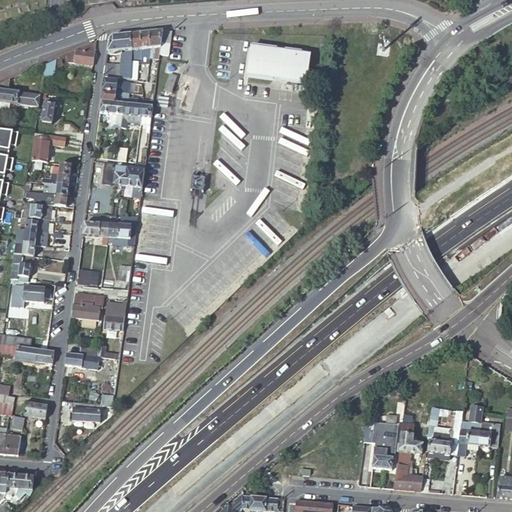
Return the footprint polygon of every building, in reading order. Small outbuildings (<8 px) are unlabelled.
[(158,60),(159,56),(162,32),(162,31),(150,33),(151,50),(154,49),(153,60),(158,60)] [(171,33),(162,32),(159,56),(168,57),(171,33)] [(150,33),(140,34),(142,51),(151,50),(150,33)] [(122,62),(106,64),(105,76),(132,80),(132,57),(133,52),(131,34),(121,35),(122,55),(122,62)] [(140,34),(131,34),(133,52),(132,57),(142,56),(142,51),(140,34)] [(114,56),(122,55),(121,35),(113,36),(110,40),(108,54),(113,54),(114,56)] [(72,63),(92,67),(96,43),(68,54),(72,63)] [(277,52),(251,49),(246,78),(273,82),(273,78),(280,79),(279,83),(305,86),(310,57),(284,53),(283,57),(276,56),(277,52)] [(142,51),(142,56),(142,58),(150,59),(151,50),(142,51)] [(44,66),(42,77),(51,78),(53,61),(44,66)] [(118,82),(104,80),(103,91),(116,93),(125,94),(125,90),(117,89),(118,82)] [(0,102),(18,105),(19,93),(9,91),(10,81),(0,85),(0,102)] [(143,107),(152,108),(154,91),(150,90),(149,102),(144,101),(143,107)] [(101,103),(123,105),(128,106),(129,102),(122,102),(122,99),(116,98),(116,93),(103,91),(102,96),(101,103)] [(37,108),(39,95),(19,93),(18,105),(37,108)] [(130,95),(125,94),(116,93),(116,98),(122,99),(122,102),(129,102),(130,95)] [(40,123),(53,125),(56,105),(54,105),(55,100),(46,98),(45,103),(44,103),(40,123)] [(114,115),(121,116),(123,105),(101,103),(100,114),(114,115)] [(123,105),(121,116),(131,117),(132,106),(128,106),(123,105)] [(132,106),(131,117),(141,118),(142,107),(137,107),(132,106)] [(142,107),(141,118),(151,119),(152,108),(143,107),(142,107)] [(121,116),(114,115),(112,128),(120,129),(120,128),(121,117),(121,116)] [(131,117),(121,116),(121,117),(120,128),(125,129),(126,122),(140,124),(141,118),(131,117)] [(151,119),(141,118),(140,124),(140,126),(146,127),(145,134),(149,134),(151,119)] [(17,132),(0,130),(0,155),(7,157),(9,144),(15,145),(17,132)] [(31,145),(40,146),(48,147),(49,146),(63,148),(64,138),(33,134),(32,141),(31,145)] [(48,147),(40,146),(31,145),(29,160),(46,163),(48,147)] [(126,163),(127,151),(120,150),(118,162),(126,163)] [(7,157),(0,155),(0,181),(2,182),(5,169),(10,170),(12,158),(7,157)] [(53,175),(70,177),(72,166),(59,165),(59,168),(52,167),(50,174),(53,175)] [(114,171),(105,170),(105,177),(115,179),(116,168),(114,168),(114,171)] [(114,186),(122,187),(123,178),(126,179),(127,170),(116,168),(115,179),(114,186)] [(135,171),(127,170),(126,179),(123,178),(122,187),(125,188),(132,189),(133,189),(135,171)] [(27,171),(26,179),(33,180),(34,172),(27,171)] [(144,172),(135,171),(133,189),(141,190),(144,172)] [(51,185),(68,187),(70,177),(53,175),(51,185)] [(204,179),(191,178),(189,192),(202,194),(204,179)] [(2,182),(0,181),(0,195),(0,194),(6,195),(8,183),(2,182)] [(48,195),(67,198),(68,187),(51,185),(49,185),(48,195)] [(133,189),(132,189),(131,198),(140,200),(141,190),(133,189)] [(51,207),(65,209),(67,198),(48,195),(47,199),(50,199),(49,206),(51,207)] [(24,209),(23,219),(38,221),(48,222),(49,222),(51,207),(49,206),(22,203),(21,209),(24,209)] [(124,220),(124,227),(131,228),(136,228),(137,219),(131,218),(131,220),(124,220)] [(23,219),(20,219),(18,231),(25,232),(36,233),(46,234),(48,222),(38,221),(23,219)] [(108,226),(85,224),(83,237),(107,239),(108,226)] [(108,226),(107,239),(127,241),(130,241),(131,228),(124,227),(108,226)] [(134,249),(136,228),(131,228),(130,241),(127,241),(126,248),(134,249)] [(25,232),(18,231),(16,241),(24,242),(25,232)] [(36,233),(25,232),(24,242),(35,243),(36,233)] [(44,248),(46,234),(36,233),(35,243),(35,246),(35,247),(44,248)] [(33,259),(34,259),(35,247),(35,246),(23,244),(23,248),(22,254),(18,254),(18,257),(23,257),(33,259)] [(19,282),(27,283),(30,268),(32,268),(33,261),(22,260),(23,257),(18,257),(16,256),(12,281),(19,282)] [(90,284),(97,285),(99,272),(80,270),(78,285),(88,286),(90,284)] [(44,298),(50,298),(51,290),(14,287),(13,298),(18,298),(18,301),(23,302),(44,304),(44,298)] [(104,298),(75,295),(72,319),(98,323),(100,310),(103,311),(104,298)] [(18,298),(13,298),(12,306),(13,307),(17,307),(23,308),(23,302),(18,301),(18,298)] [(103,330),(123,333),(126,312),(126,306),(107,303),(103,330)] [(31,341),(2,336),(1,344),(29,349),(31,341)] [(0,356),(27,361),(29,349),(1,344),(0,349),(0,356)] [(53,354),(45,352),(29,349),(27,361),(51,366),(53,354)] [(96,359),(67,354),(65,366),(97,371),(99,359),(96,359)] [(9,386),(0,384),(0,395),(8,396),(9,386)] [(0,403),(13,405),(14,397),(8,396),(0,395),(0,403)] [(102,406),(111,408),(113,399),(104,397),(102,406)] [(0,419),(10,421),(13,405),(0,403),(0,419)] [(430,419),(431,409),(423,408),(423,404),(417,403),(417,404),(404,403),(398,453),(405,454),(421,456),(423,446),(412,444),(413,437),(412,437),(413,428),(429,430),(429,426),(430,419)] [(101,412),(101,407),(75,404),(74,409),(73,409),(72,421),(100,424),(101,412)] [(26,405),(24,416),(35,418),(37,407),(26,405)] [(44,420),(46,409),(37,407),(35,418),(44,420)] [(460,423),(460,425),(458,444),(457,456),(464,457),(466,445),(478,447),(481,428),(481,424),(483,409),(471,408),(469,414),(469,424),(460,423)] [(460,423),(461,413),(456,413),(454,433),(451,432),(450,436),(436,434),(434,443),(429,442),(427,453),(450,457),(450,455),(457,456),(458,444),(460,425),(460,423)] [(432,419),(430,419),(429,426),(436,427),(437,417),(433,416),(432,419)] [(19,435),(22,423),(13,421),(10,433),(19,435)] [(371,444),(374,423),(366,423),(364,443),(371,444)] [(396,429),(396,426),(374,423),(371,444),(394,447),(396,432),(398,433),(399,429),(396,429)] [(481,428),(478,447),(496,449),(498,431),(481,428)] [(7,440),(4,456),(18,457),(20,442),(7,440)] [(368,468),(372,469),(373,457),(380,457),(381,450),(374,449),(374,453),(370,453),(368,468)] [(373,457),(372,469),(391,471),(393,459),(386,458),(386,450),(381,450),(380,457),(373,457)] [(397,459),(393,491),(421,493),(423,478),(407,477),(408,468),(403,467),(404,460),(397,459)] [(8,489),(9,475),(0,474),(0,477),(0,492),(6,494),(7,489),(8,489)] [(20,489),(21,476),(9,475),(8,489),(7,489),(6,494),(16,495),(20,489)] [(33,491),(34,477),(21,476),(20,489),(16,495),(14,496),(20,501),(25,495),(30,497),(33,491)] [(509,488),(510,480),(499,478),(498,487),(509,488)] [(498,487),(496,499),(508,500),(509,488),(498,487)] [(240,511),(241,509),(242,498),(225,511),(223,511),(240,511)] [(282,511),(283,500),(242,498),(241,509),(242,509),(273,511),(282,511)] [(332,511),(333,504),(296,501),(294,511),(332,511)] [(0,508),(3,511),(10,511),(13,510),(6,502),(0,507),(0,508)]
